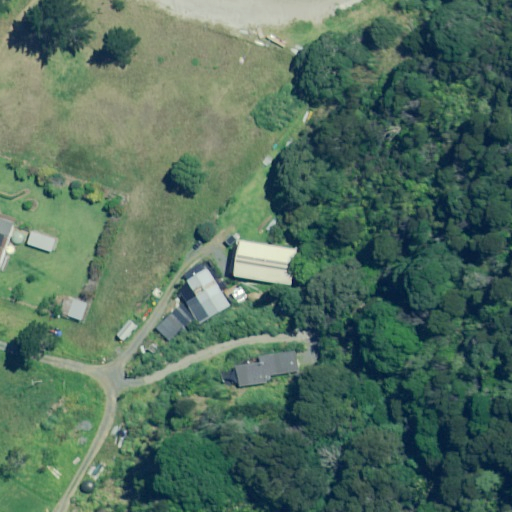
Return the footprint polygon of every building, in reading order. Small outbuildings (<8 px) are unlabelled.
[(0,264),(4,253),(11,255),(14,248),(7,245),(15,222),(0,217),(0,264)] [(57,239),(32,230),(28,243),(52,252),(57,239)] [(298,250),(243,240),(237,276),(291,285),(298,250)] [(222,293),(231,288),(220,271),(212,276),(207,269),(188,281),(211,317),(230,306),(222,293)] [(89,304),(74,298),(68,316),(83,321),(89,304)] [(299,371),(296,349),(262,353),(263,363),(238,366),(241,385),(267,382),(266,375),(295,372),(296,382),(305,381),(304,371),(299,371)]
